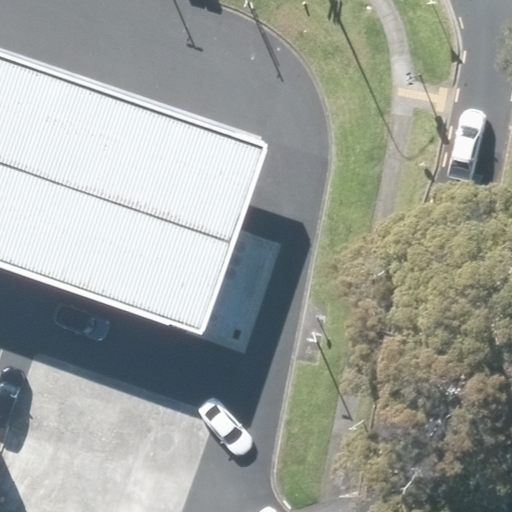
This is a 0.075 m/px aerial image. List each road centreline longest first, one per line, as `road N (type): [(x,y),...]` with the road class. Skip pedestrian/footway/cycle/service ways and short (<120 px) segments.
road 1 (unknown): [(181,476),(284,221),(296,145),(255,90),(64,18)]
road 2 (tertiary): [(401,511),(477,0)]
